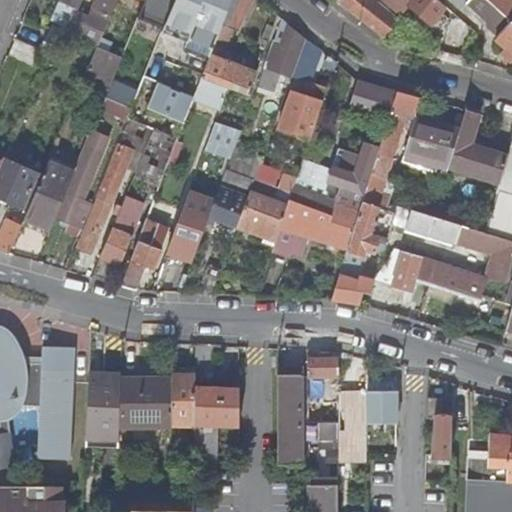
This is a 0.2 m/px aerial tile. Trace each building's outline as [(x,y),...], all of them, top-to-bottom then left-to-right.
[(82,0),(59,0),(48,27),(58,31),(97,48),(118,0),(94,0),(87,19),(76,14),(82,0)] [(168,20),(167,23),(191,33),(188,43),(183,53),(208,63),(232,0),(176,0),(174,5),(172,11),(168,20)] [(243,33),(255,0),(232,0),(208,63),(202,78),(228,88),(229,89),(242,94),(247,96),(256,73),(231,64),(234,55),(224,51),(233,29),(243,33)] [(373,0),(338,0),(383,36),(397,20),(373,0)] [(382,0),(404,17),(418,0),(382,0)] [(511,22),(487,0),(450,0),(461,9),(469,1),(489,19),(490,27),(499,35),(496,38),(506,47),(511,52),(511,22)] [(511,0),(489,0),(511,20),(511,0)] [(158,17),(168,20),(172,11),(174,5),(165,1),(158,17)] [(191,33),(167,23),(163,32),(188,43),(191,33)] [(266,62),(275,66),(294,73),(307,39),(290,25),(286,36),(282,47),(273,44),(266,62)] [(282,47),(286,36),(278,32),(273,44),(282,47)] [(259,46),(265,49),(268,42),(262,39),(259,46)] [(311,81),(322,51),(307,39),(294,73),(311,81)] [(511,52),(506,47),(500,54),(511,63),(511,52)] [(87,72),(111,83),(122,58),(97,48),(87,72)] [(267,92),(275,66),(266,62),(257,88),(267,92)] [(322,84),(328,86),(330,79),(324,77),(322,84)] [(193,100),(219,111),(228,88),(202,78),(194,100),(193,100)] [(128,120),(140,90),(115,80),(103,110),(128,120)] [(350,109),(388,121),(396,93),(364,83),(359,81),(358,81),(350,109)] [(149,106),(185,122),(193,100),(194,100),(159,84),(149,106)] [(238,105),(242,94),(229,89),(225,100),(228,101),(238,105)] [(302,96),(312,99),(313,94),(303,91),(302,96)] [(403,125),(412,127),(415,117),(413,117),(419,97),(397,91),(396,93),(388,121),(379,149),(371,173),(396,181),(397,176),(388,173),(403,125)] [(312,99),(302,96),(290,92),(278,128),(310,138),(312,131),(321,102),(312,99)] [(448,170),(499,186),(508,154),(471,143),(480,114),(465,109),(460,129),(449,167),(448,170)] [(404,154),(449,167),(460,129),(415,117),(412,127),(404,154)] [(137,167),(163,178),(168,166),(177,143),(178,140),(153,130),(137,167)] [(101,135),(91,131),(86,144),(88,145),(57,218),(70,223),(66,233),(78,238),(93,203),(83,199),(102,151),(95,148),(101,135)] [(185,146),(177,143),(168,166),(176,170),(185,146)] [(114,197),(133,150),(119,144),(100,191),(114,197)] [(309,172),(299,169),(291,193),(289,199),(331,215),(335,203),(336,203),(341,187),(365,194),(371,173),(379,149),(365,144),(361,156),(338,149),(333,167),(334,167),(333,170),(312,163),(309,172)] [(511,145),(510,145),(508,154),(499,186),(488,221),(485,233),(511,241),(511,145)] [(235,147),(226,171),(254,181),(260,165),(263,157),(235,147)] [(449,167),(404,154),(397,176),(396,181),(392,194),(389,203),(397,205),(407,209),(434,217),(448,170),(449,167)] [(47,163),(73,174),(76,167),(50,156),(47,163)] [(39,174),(3,158),(2,161),(0,165),(0,197),(25,208),(39,174)] [(312,163),(302,160),(299,169),(309,172),(312,163)] [(73,174),(47,163),(24,218),(50,230),(73,174)] [(260,165),(254,181),(277,188),(282,173),(260,165)] [(250,191),(254,181),(226,171),(215,202),(207,223),(216,220),(235,227),(237,228),(250,191)] [(385,243),(397,205),(389,203),(392,194),(396,181),(371,173),(365,194),(360,210),(348,249),(351,250),(349,254),(361,259),(362,254),(365,255),(366,252),(375,255),(379,241),(385,243)] [(336,203),(360,210),(365,194),(341,187),(336,203)] [(192,261),(206,225),(207,223),(215,202),(189,191),(183,208),(166,252),(192,261)] [(287,204),(250,191),(237,228),(275,241),(287,204)] [(144,202),(126,195),(91,278),(106,283),(114,263),(120,266),(137,225),(135,223),(144,202)] [(111,204),(96,198),(76,247),(91,254),(111,204)] [(360,210),(336,203),(335,203),(331,215),(289,199),(287,204),(275,241),(274,243),(302,253),(308,237),(348,249),(360,210)] [(493,259),(487,278),(506,284),(511,264),(511,241),(485,233),(447,221),(434,217),(407,209),(402,226),(490,254),(493,253),(495,257),(493,259)] [(450,209),(447,221),(485,233),(488,221),(450,209)] [(5,216),(0,232),(0,249),(16,254),(25,222),(5,216)] [(230,239),(235,227),(216,220),(207,223),(206,225),(210,232),(230,239)] [(169,229),(147,221),(122,287),(131,290),(138,291),(148,265),(154,267),(169,229)] [(393,249),(375,280),(392,285),(403,252),(393,249)] [(487,278),(403,252),(392,285),(409,290),(413,279),(427,283),(428,280),(482,296),(487,278)] [(362,270),(343,264),(332,299),(335,300),(359,304),(363,291),(371,293),(375,280),(360,276),(362,270)] [(205,274),(198,294),(212,295),(218,279),(205,274)] [(492,317),(508,321),(511,305),(496,301),(492,317)] [(27,366),(25,359),(24,356),(20,348),(13,340),(8,334),(4,330),(0,327),(0,390),(18,390),(32,390),(32,366),(27,366)] [(213,373),(214,346),(198,345),(197,373),(197,378),(209,379),(210,373),(213,373)] [(42,349),(42,359),(42,365),(32,366),(32,390),(30,466),(36,465),(33,445),(39,445),(39,460),(73,461),(75,350),(74,349),(42,349)] [(339,358),(327,357),(326,353),(321,353),(321,357),(307,357),(308,388),(323,388),(323,378),(339,378),(339,358)] [(173,426),(195,426),(195,424),(196,386),(197,378),(197,373),(172,373),(172,379),(173,426)] [(119,428),(121,374),(88,374),(87,447),(119,449),(119,428)] [(119,428),(148,428),(148,379),(138,379),(138,374),(121,374),(119,428)] [(299,375),(279,375),(279,390),(279,464),(303,464),(302,375),(299,375)] [(148,428),(173,428),(173,426),(172,379),(148,379),(148,428)] [(396,384),(367,382),(367,401),(367,403),(367,423),(397,424),(397,393),(396,393),(396,384)] [(238,387),(196,386),(195,424),(217,424),(239,424),(238,387)] [(21,467),(30,466),(32,390),(18,390),(0,390),(0,421),(1,433),(0,433),(0,469),(16,468),(14,454),(19,454),(21,467)] [(449,416),(450,399),(435,398),(434,419),(441,419),(438,458),(451,459),(453,417),(449,416)] [(339,404),(308,403),(308,423),(319,424),(339,424),(339,404)] [(353,404),(353,437),(367,438),(367,423),(367,403),(353,404)] [(217,424),(195,424),(195,426),(194,467),(216,468),(217,424)] [(326,464),(339,464),(339,424),(319,424),(318,441),(334,441),(334,449),(326,449),(326,464)] [(511,435),(489,434),(488,466),(508,467),(507,480),(511,480),(511,435)] [(367,438),(353,437),(353,447),(367,447),(367,438)] [(511,511),(511,480),(507,480),(487,479),(466,478),(465,510),(480,511),(479,511),(511,511)] [(309,484),(309,511),(339,511),(339,484),(309,484)] [(68,511),(68,499),(65,499),(65,488),(30,488),(0,488),(0,487),(0,498),(0,499),(0,498),(0,511),(68,511)]
